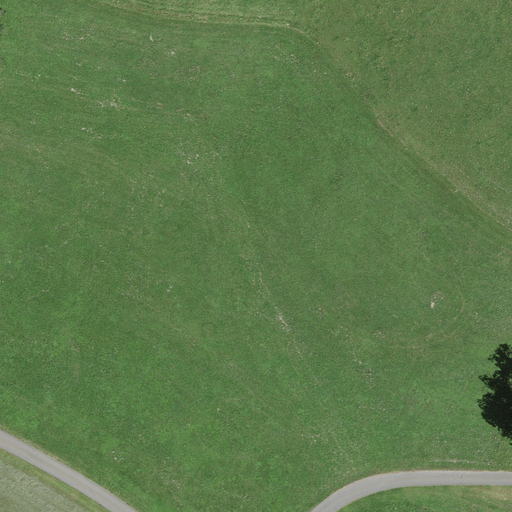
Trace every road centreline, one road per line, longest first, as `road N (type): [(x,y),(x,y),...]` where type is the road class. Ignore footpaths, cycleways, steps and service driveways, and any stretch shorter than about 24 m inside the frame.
road 1 (track): [(511,483),(397,485),(354,496),(332,511)]
road 2 (track): [(0,436),(125,511)]
